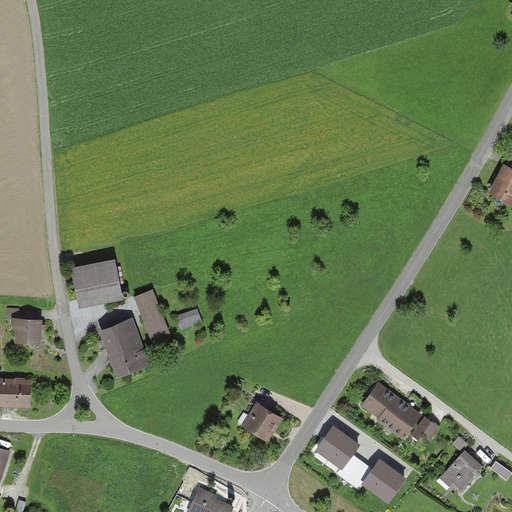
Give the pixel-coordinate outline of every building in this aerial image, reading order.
[(511,168),(505,165),(490,194),(511,205),(511,168)] [(115,257),(71,267),(79,308),(124,299),(115,257)] [(154,290),(135,297),(152,341),(171,333),(154,290)] [(199,307),(177,315),(182,330),(204,322),(199,307)] [(132,317),(99,329),(116,376),(149,363),(132,317)] [(42,320),(11,318),(11,329),(15,329),(14,343),(40,344),(42,320)] [(0,406),(30,407),(31,379),(0,378),(0,406)] [(424,416),(379,382),(362,405),(379,418),(376,422),(404,443),(424,416)] [(284,417),(255,401),(241,426),(269,442),(284,417)] [(441,428),(426,417),(412,435),(421,442),(424,438),(430,443),(441,428)] [(364,442),(337,422),(318,447),(345,467),(364,442)] [(467,444),(459,437),(453,444),(460,452),(467,444)] [(11,451),(0,447),(0,483),(1,484),(11,451)] [(484,466),(465,450),(441,478),(452,488),(455,485),(462,492),(484,466)] [(411,475),(384,455),(365,480),(392,501),(411,475)] [(511,469),(497,460),(492,468),(509,479),(511,474),(511,469)] [(202,483),(192,479),(188,487),(198,491),(188,511),(231,511),(234,506),(214,497),(216,494),(200,487),(202,483)]
